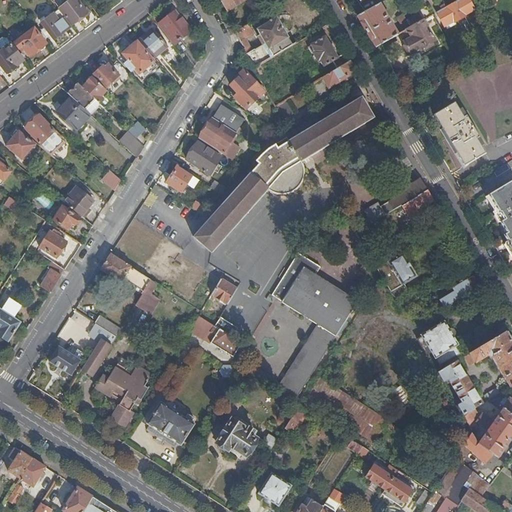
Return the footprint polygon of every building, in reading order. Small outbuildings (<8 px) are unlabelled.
[(77,0),(64,0),(65,1),(63,2),(65,5),(59,9),(71,25),(87,13),(77,0)] [(221,0),(227,10),(244,0),(221,0)] [(467,0),(458,0),(445,7),(436,12),(444,26),(454,21),(455,22),(465,16),(464,15),(473,9),(467,0)] [(358,17),(376,47),(402,31),(410,27),(406,21),(404,17),(403,15),(398,18),(403,26),(402,28),(396,32),(390,23),(387,24),(385,19),(388,18),(380,5),(358,17)] [(464,15),(465,16),(471,27),(479,22),(475,9),(473,9),(464,15)] [(71,26),(59,10),(47,19),(41,23),(53,39),(65,31),(65,32),(70,28),(70,27),(71,26)] [(192,30),(177,10),(160,24),(175,44),(192,30)] [(410,27),(402,31),(407,40),(403,43),(409,54),(434,40),(418,13),(406,21),(410,27)] [(242,51),(253,69),(293,46),(276,18),(258,29),(261,36),(258,38),(262,45),(252,50),(246,39),(253,34),(248,25),(235,32),(244,48),(242,51)] [(46,44),(34,28),(14,43),(19,49),(22,47),(30,56),(46,44)] [(153,29),(139,40),(154,58),(168,46),(153,29)] [(349,62),(344,53),(337,58),(325,37),(311,45),(312,46),(309,48),(312,54),(313,53),(318,61),(320,60),(325,67),(333,62),(338,69),(349,62)] [(3,38),(0,39),(0,47),(2,51),(11,44),(7,38),(3,38)] [(135,68),(139,74),(144,70),(148,75),(158,66),(137,41),(129,48),(129,50),(123,54),(128,61),(124,64),(131,72),(135,68)] [(0,52),(0,65),(7,74),(8,74),(10,74),(16,70),(15,68),(16,67),(16,66),(24,60),(11,44),(2,51),(0,52)] [(338,69),(323,77),(329,87),(355,72),(349,62),(338,69)] [(108,65),(104,69),(103,67),(102,68),(100,68),(95,72),(95,74),(95,75),(106,87),(113,81),(115,83),(120,77),(108,65)] [(237,77),(238,79),(238,78),(240,80),(248,73),(245,69),(237,77)] [(144,70),(139,74),(137,76),(141,80),(148,75),(144,70)] [(238,78),(238,79),(231,86),(238,93),(234,96),(246,109),(265,92),(248,73),(240,80),(238,78)] [(87,83),(82,87),(95,99),(99,103),(103,99),(101,97),(103,95),(107,91),(93,77),(92,78),(90,78),(87,80),(87,83)] [(80,85),(69,95),(71,97),(85,110),(95,99),(82,87),(80,85)] [(104,108),(110,102),(103,95),(101,97),(103,99),(99,103),(100,104),(104,108)] [(85,110),(71,97),(57,112),(74,128),(79,122),(82,125),(91,115),(90,114),(85,110)] [(314,122),(292,135),(307,159),(373,118),(361,98),(317,125),(314,122)] [(85,110),(90,114),(100,104),(99,103),(95,99),(85,110)] [(477,140),(480,137),(467,115),(464,117),(456,103),(435,115),(466,166),(486,154),(477,140)] [(279,134),(248,114),(244,120),(221,106),(200,139),(232,160),(245,139),(261,149),(271,138),(279,134)] [(40,145),(41,144),(54,131),(55,131),(40,115),(25,129),(34,138),(40,145)] [(142,132),(144,128),(137,121),(134,125),(132,123),(126,129),(128,131),(136,139),(142,132)] [(79,122),(74,128),(77,131),(82,125),(79,122)] [(34,138),(25,129),(23,132),(32,140),(34,138)] [(23,132),(20,130),(19,132),(31,142),(32,140),(23,132)] [(54,131),(41,144),(43,146),(56,133),(54,131)] [(119,141),(131,153),(140,143),(136,139),(128,131),(119,141)] [(31,142),(19,132),(6,147),(22,160),(34,145),(31,142)] [(306,158),(292,135),(258,155),(251,164),(248,171),(252,174),(231,198),(194,238),(210,253),(211,252),(233,227),(257,201),(267,189),(271,193),(276,195),(279,196),(282,196),(287,196),(293,194),(296,192),(299,189),(302,185),(304,182),(305,177),(305,172),(304,169),(303,165),(301,162),(306,158)] [(221,157),(198,142),(186,159),(210,174),(221,157)] [(411,165),(406,156),(402,159),(407,168),(411,165)] [(0,178),(3,181),(11,171),(2,165),(0,162),(0,178)] [(192,175),(178,166),(167,182),(181,192),(186,184),(192,175)] [(122,181),(110,171),(102,179),(114,190),(122,181)] [(194,188),(200,180),(192,175),(186,184),(194,188)] [(427,191),(420,180),(412,185),(411,184),(406,187),(407,188),(396,195),(395,193),(387,197),(390,202),(382,207),(379,203),(371,207),(379,220),(402,206),(427,191)] [(221,194),(226,189),(214,181),(210,187),(221,194)] [(511,181),(490,196),(499,213),(498,214),(502,223),(501,224),(507,235),(505,236),(508,243),(511,249),(511,181)] [(321,196),(315,186),(308,204),(321,196)] [(68,195),(63,202),(75,212),(81,217),(87,209),(94,202),(77,187),(69,196),(68,195)] [(433,201),(427,191),(402,206),(412,223),(421,217),(417,210),(433,201)] [(498,223),(501,224),(502,223),(498,214),(499,213),(490,196),(486,197),(493,210),(492,214),(498,223)] [(10,198),(6,205),(15,211),(20,204),(10,198)] [(75,212),(63,202),(60,206),(62,207),(55,219),(53,221),(68,230),(72,224),(75,225),(80,218),(74,214),(75,212)] [(192,208),(202,215),(206,209),(196,203),(192,208)] [(62,207),(60,206),(55,211),(51,216),(55,219),(62,207)] [(368,227),(379,220),(371,207),(365,211),(368,217),(359,223),(363,230),(368,227)] [(90,212),(87,209),(81,217),(84,219),(90,212)] [(363,230),(357,233),(364,245),(375,239),(368,227),(363,230)] [(56,236),(58,233),(54,230),(52,233),(50,232),(40,247),(57,258),(67,243),(56,236)] [(403,253),(388,261),(402,286),(405,284),(417,277),(403,253)] [(273,298),(275,300),(309,321),(317,327),(293,365),(278,387),(297,399),(325,355),(358,303),(316,276),(321,268),(298,254),(271,297),(269,295),(268,298),(271,300),(273,298)] [(151,280),(110,255),(101,270),(121,283),(122,282),(123,279),(143,292),(151,280)] [(388,261),(376,268),(390,293),(402,286),(388,261)] [(41,286),(51,293),(65,270),(56,264),(53,270),(52,270),(41,286)] [(439,300),(444,308),(483,285),(477,274),(453,287),(455,291),(439,300)] [(123,279),(122,282),(142,294),(143,292),(123,279)] [(228,304),(237,289),(222,279),(212,294),(228,304)] [(157,284),(151,280),(143,292),(142,294),(135,306),(149,315),(158,301),(149,296),(157,284)] [(411,292),(405,284),(402,286),(390,293),(392,295),(398,300),(411,292)] [(20,307),(9,300),(2,311),(0,310),(0,328),(0,329),(0,336),(8,342),(20,323),(13,318),(20,307)] [(100,316),(95,323),(99,325),(117,337),(121,329),(100,316)] [(215,327),(199,317),(191,331),(206,340),(210,332),(215,335),(211,343),(233,357),(238,350),(243,353),(240,358),(243,361),(250,348),(247,346),(236,339),(215,327)] [(241,331),(220,318),(215,327),(236,339),(241,331)] [(408,339),(377,320),(341,378),(347,382),(345,386),(369,401),(408,339)] [(422,338),(416,341),(421,348),(427,345),(435,359),(436,359),(440,365),(459,354),(456,347),(458,345),(445,323),(421,336),(422,338)] [(117,337),(99,325),(93,334),(101,339),(111,345),(117,337)] [(511,386),(511,341),(506,332),(470,354),(475,362),(487,355),(493,357),(511,387),(511,386)] [(101,339),(82,370),(92,377),(112,346),(111,345),(101,339)] [(71,376),(81,361),(59,347),(49,362),(71,376)] [(482,404),(457,361),(439,372),(444,381),(448,379),(464,405),(459,407),(464,415),(475,408),(482,404)] [(131,377),(134,373),(119,363),(116,367),(131,377)] [(144,371),(145,370),(138,366),(134,373),(131,377),(116,367),(110,377),(104,374),(97,386),(112,396),(112,395),(113,394),(124,400),(123,402),(111,420),(125,428),(134,413),(130,411),(135,403),(139,405),(150,387),(146,385),(152,376),(144,371)] [(349,399),(320,380),(306,400),(344,425),(370,442),(384,422),(349,399)] [(490,399),(501,392),(498,387),(487,394),(490,399)] [(487,430),(478,443),(489,462),(495,454),(499,457),(511,439),(511,400),(510,399),(504,406),(497,401),(492,404),(501,411),(493,421),(483,413),(476,422),(487,430)] [(185,418),(161,403),(147,424),(180,446),(194,424),(192,423),(194,419),(194,418),(189,415),(187,415),(185,418)] [(308,413),(299,407),(298,407),(285,428),(294,434),(306,416),(308,413)] [(464,415),(473,430),(478,427),(474,419),(479,416),(475,408),(464,415)] [(233,420),(232,420),(217,443),(229,451),(231,448),(245,457),(257,438),(254,436),(256,432),(250,428),(248,431),(247,430),(246,431),(243,429),(244,428),(243,427),(244,425),(244,422),(237,417),(234,418),(233,420)] [(397,430),(385,422),(381,427),(394,436),(397,430)] [(478,443),(472,434),(465,445),(470,450),(486,464),(489,462),(478,443)] [(362,448),(351,441),(346,450),(356,457),(359,452),(362,448)] [(470,450),(465,445),(448,471),(454,475),(461,464),(470,450)] [(33,459),(17,448),(13,454),(17,457),(8,471),(21,479),(33,459)] [(368,452),(362,448),(359,452),(365,456),(368,452)] [(33,459),(21,479),(33,487),(46,467),(33,459)] [(394,478),(398,471),(390,466),(387,470),(375,463),(365,478),(385,491),(394,478)] [(454,475),(448,471),(433,494),(432,496),(428,503),(434,508),(431,511),(455,511),(462,501),(470,489),(481,497),(490,486),(473,473),(473,472),(461,464),(454,475)] [(292,486),(272,473),(258,494),(278,506),(292,486)] [(398,481),(394,478),(385,491),(405,503),(415,488),(400,479),(398,481)] [(27,489),(18,483),(13,491),(22,496),(27,489)] [(82,511),(92,497),(78,488),(63,510),(66,511),(82,511)] [(503,511),(499,509),(481,497),(470,489),(462,501),(478,511),(503,511)] [(329,498),(335,501),(338,496),(336,494),(337,492),(334,490),(329,498)] [(22,496),(13,491),(7,500),(16,506),(22,496)] [(428,503),(432,496),(425,491),(417,503),(424,508),(428,503)] [(115,511),(92,497),(82,511),(115,511)] [(298,511),(320,511),(323,507),(308,497),(298,511)] [(320,511),(335,511),(341,504),(335,501),(329,498),(323,507),(320,511)] [(503,511),(511,511),(511,506),(505,501),(499,509),(503,511)]
